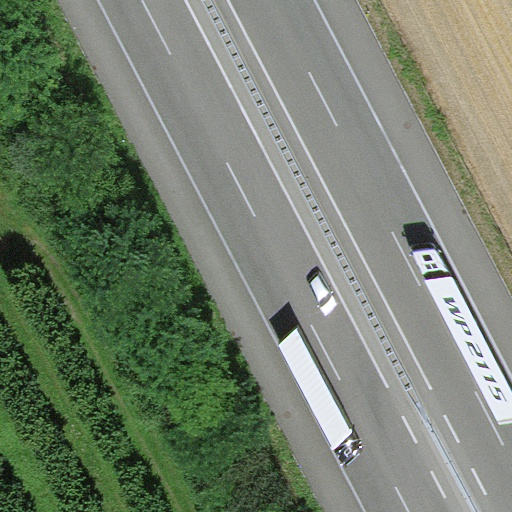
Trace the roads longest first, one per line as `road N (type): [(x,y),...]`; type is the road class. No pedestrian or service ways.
road 1 (motorway): [(142,0),(408,511)]
road 2 (motorway): [(511,454),(272,0)]
